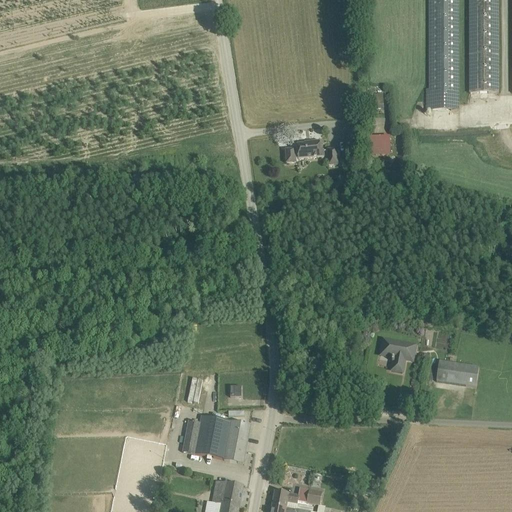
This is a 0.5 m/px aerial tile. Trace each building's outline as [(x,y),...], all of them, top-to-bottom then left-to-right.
[(429,90),(458,91),(457,0),(469,0),(470,94),(498,94),(497,0),(429,0),(429,87),(429,90)] [(362,96),(362,108),(383,107),(383,95),(362,96)] [(375,156),(392,156),(392,136),(374,137),(375,156)] [(294,150),(286,151),(287,164),(295,163),(295,159),(298,159),(298,160),(324,158),(323,151),(320,151),(319,142),(311,143),(311,145),(297,146),(297,150),(294,151),(294,150)] [(327,150),(329,166),(338,165),(336,150),(327,150)] [(390,372),(402,374),(405,359),(413,360),(416,347),(383,341),(380,356),(393,359),(390,372)] [(436,383),(473,388),(476,389),(479,369),(439,363),(436,383)] [(188,400),(192,401),(195,391),(200,392),(203,381),(194,379),(188,400)] [(230,398),(241,399),(241,388),(231,388),(230,398)] [(244,465),(251,426),(201,416),(200,424),(201,424),(194,456),(244,465)] [(346,493),(354,495),(358,482),(350,480),(346,493)] [(238,511),(243,488),(233,486),(227,485),(216,483),(213,504),(215,504),(213,511),(238,511)] [(379,486),(370,483),(366,493),(374,497),(379,486)] [(275,492),(272,506),(296,511),(299,497),(275,492)] [(307,504),(319,506),(321,494),(309,492),(307,504)]
